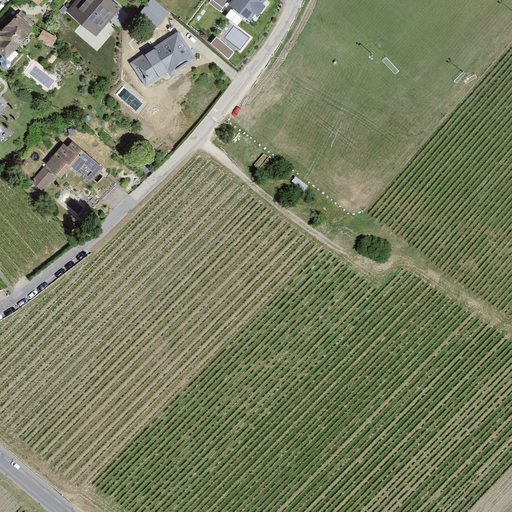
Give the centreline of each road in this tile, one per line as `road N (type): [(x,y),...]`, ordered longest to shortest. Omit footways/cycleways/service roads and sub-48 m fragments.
road 1 (unclassified): [(0,306),(92,242),(195,142),(253,73),(295,0)]
road 2 (track): [(337,247),(195,142)]
